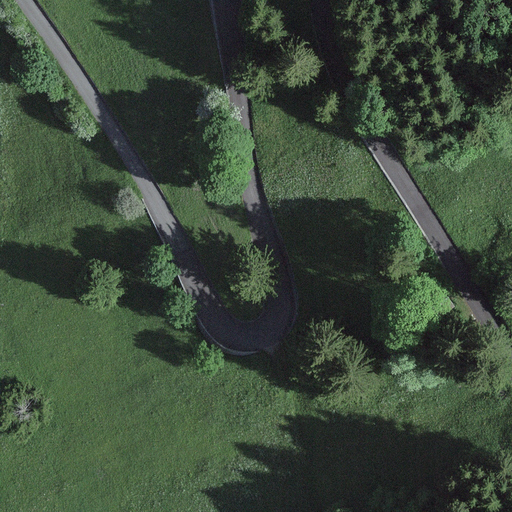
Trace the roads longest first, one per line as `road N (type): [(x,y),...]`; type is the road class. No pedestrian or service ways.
road 1 (unclassified): [(33,0),(153,182),(209,294),(241,332),(255,335),(286,308),(285,288),(263,203),(234,0)]
road 2 (unclassified): [(327,0),(349,65),(419,194),(511,340)]
